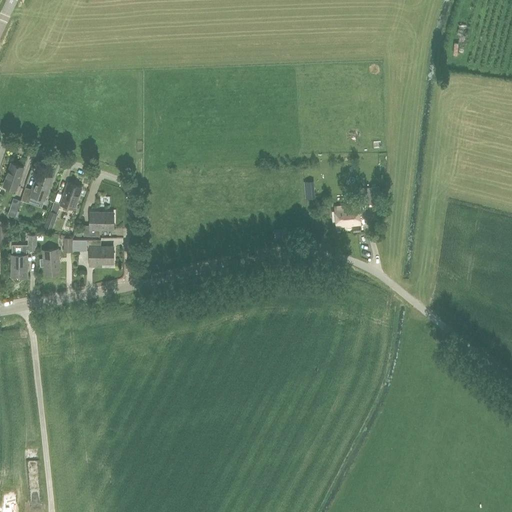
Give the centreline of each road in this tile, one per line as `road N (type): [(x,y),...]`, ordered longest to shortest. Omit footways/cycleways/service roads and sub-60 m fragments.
road 1 (unclassified): [(511,386),(382,276),(338,256),(266,257),(131,287)]
road 2 (residential): [(131,287),(124,184),(0,138)]
road 3 (unclassified): [(131,287),(0,310)]
